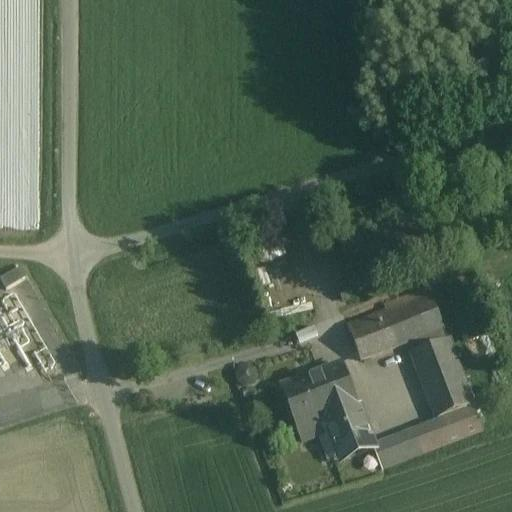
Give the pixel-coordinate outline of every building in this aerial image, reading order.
[(22,270),(0,282),(6,291),(27,280),(22,270)] [(468,286),(446,294),(474,365),(495,357),(468,286)] [(430,296),(347,327),(361,363),(415,342),(443,331),(430,296)] [(443,331),(415,342),(419,354),(411,357),(436,421),(473,407),(443,331)] [(342,366),(281,390),(302,444),(324,436),(320,428),(327,425),(360,412),(342,366)] [(436,421),(373,446),(383,473),(483,434),(473,407),(436,421)] [(360,412),(327,425),(340,458),(373,446),(360,412)]
